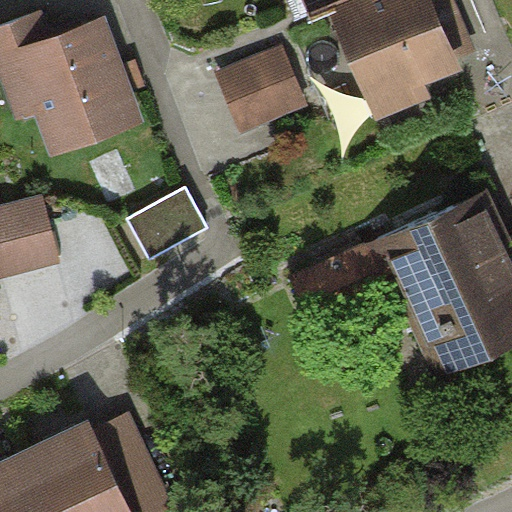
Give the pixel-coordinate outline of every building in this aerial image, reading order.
[(310,0),(316,13),(343,0),(310,0)] [(467,77),(430,0),(382,0),(336,22),(380,117),(467,77)] [(51,148),(135,120),(101,22),(0,56),(0,75),(14,117),(37,109),(51,148)] [(300,107),(275,48),(222,69),(247,129),(300,107)] [(187,190),(127,226),(150,265),(211,230),(187,190)] [(511,340),(511,243),(487,190),(296,278),(314,317),(395,280),(439,374),(511,340)] [(46,205),(0,219),(0,255),(8,280),(64,263),(46,205)] [(92,422),(0,466),(0,511),(134,511),(102,444),(92,422)]
